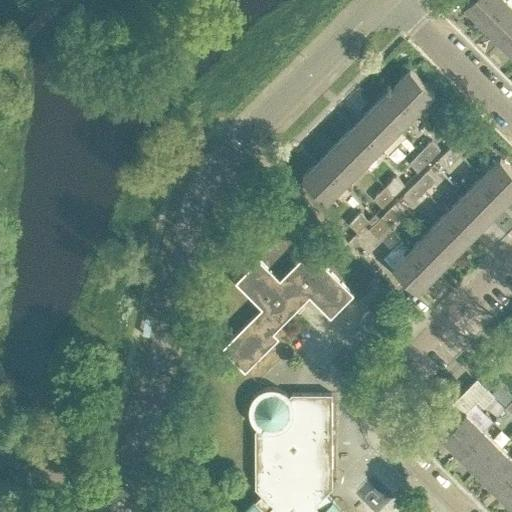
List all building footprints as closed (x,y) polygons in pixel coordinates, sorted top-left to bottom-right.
[(467,0),(464,3),(482,22),(503,0),(467,0)] [(503,0),(482,22),(500,39),(511,27),(511,2),(509,0),(503,0)] [(511,27),(500,39),(511,50),(511,27)] [(410,67),(392,85),(416,109),(434,91),(410,67)] [(392,85),(374,103),(398,127),(416,109),(392,85)] [(374,103),(356,121),(381,145),(398,127),(374,103)] [(445,124),(454,133),(465,121),(457,113),(445,124)] [(356,121),(338,138),(363,163),(381,145),(356,121)] [(462,133),(451,144),(459,152),(471,141),(462,133)] [(338,138),(320,156),(345,181),(363,163),(338,138)] [(432,138),(420,149),(429,157),(440,146),(432,138)] [(459,152),(451,144),(440,155),(448,164),(459,152)] [(429,157),(420,149),(409,160),(417,168),(429,157)] [(345,181),(320,156),(302,175),(327,199),(345,181)] [(511,167),(500,156),(482,174),(506,199),(511,193),(511,167)] [(426,168),(415,179),(424,188),(435,177),(426,168)] [(396,173),(384,184),(393,193),(404,182),(396,173)] [(482,174),(464,192),(489,217),(506,199),(482,174)] [(424,188),(415,179),(404,190),(412,199),(424,188)] [(393,193),(384,184),(373,195),(382,204),(393,193)] [(464,192),(446,210),(471,235),(489,217),(464,192)] [(390,204),(379,215),(388,223),(399,212),(390,204)] [(348,220),(357,228),(368,217),(360,209),(348,220)] [(446,210),(429,228),(453,253),(471,235),(446,210)] [(388,223),(379,215),(368,226),(376,234),(388,223)] [(429,228),(411,246),(435,270),(453,253),(429,228)] [(435,270),(411,246),(393,264),(417,289),(435,270)] [(222,346),(245,369),(279,335),(273,330),(310,293),(331,314),(354,291),(309,247),(280,277),(259,256),(236,279),(262,305),(222,346)] [(361,316),(361,317),(377,332),(385,323),(370,308),(361,316)] [(511,340),(498,355),(511,368),(511,340)] [(441,434),(460,452),(484,427),(466,409),(478,397),(484,403),(494,393),(477,376),(438,416),(448,426),(441,434)] [(346,511),(326,491),(332,485),(332,391),(292,391),(289,394),(288,392),(287,391),(284,389),(283,388),(281,387),(279,386),(277,386),(273,385),(269,385),(266,386),(263,387),(260,389),(258,389),(257,391),(254,393),(253,396),(251,398),(251,399),(250,401),(250,403),(249,405),(249,406),(249,409),(249,411),(250,412),(250,415),(251,417),(252,419),(254,421),(255,423),(256,424),(258,425),(255,428),(256,485),(262,492),(242,511),(346,511)] [(460,452),(478,469),(502,445),(484,427),(460,452)] [(478,469),(495,487),(511,470),(511,454),(502,445),(478,469)] [(511,470),(495,487),(511,503),(511,470)]
